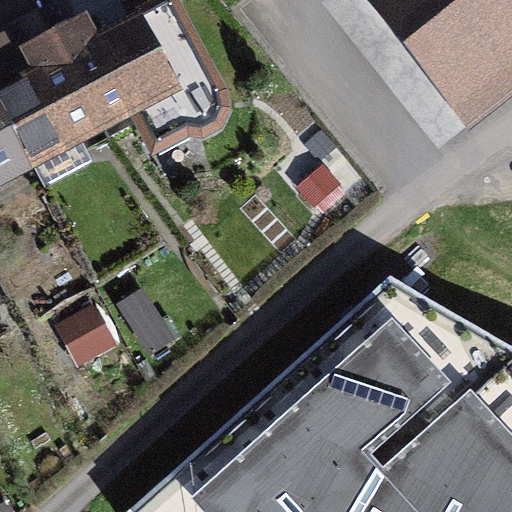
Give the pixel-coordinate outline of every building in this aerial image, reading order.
[(511,0),(369,0),(478,142),(511,116),(511,0)] [(127,144),(200,106),(160,28),(115,51),(105,32),(77,47),(86,66),(127,144)] [(53,182),(127,144),(86,66),(77,47),(39,67),(54,96),(18,114),(53,182)] [(0,209),(53,182),(18,114),(13,103),(0,109),(0,209)] [(125,299),(150,345),(176,332),(151,285),(125,299)] [(176,511),(511,511),(511,356),(416,299),(176,511)]
